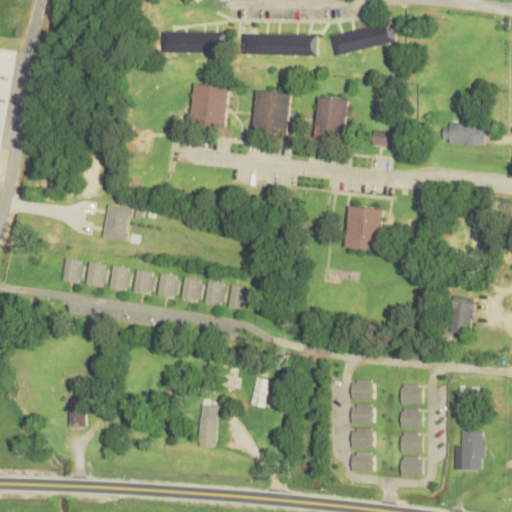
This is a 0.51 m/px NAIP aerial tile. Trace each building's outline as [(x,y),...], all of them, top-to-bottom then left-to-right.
[(395,39),(391,18),(332,32),(337,52),(395,39)] [(164,51),(227,51),(227,29),(164,29),(164,51)] [(319,52),(319,31),(243,31),(243,52),(319,52)] [(229,84),(194,80),(189,122),(224,126),(229,84)] [(252,129),(287,132),(292,90),(256,87),(252,129)] [(315,134),(345,137),(348,96),(318,94),(315,134)] [(486,141),(486,110),(470,110),(470,119),(446,119),(446,141),(486,141)] [(393,143),(393,128),(373,128),(373,143),(393,143)] [(386,206),(351,202),(347,244),(382,248),(386,206)] [(480,210),(470,210),(470,250),(480,250),(480,210)] [(62,277),(80,281),(85,258),(67,255),(62,277)] [(87,280),(105,284),(109,262),(91,258),(87,280)] [(109,285),(128,288),(131,265),(113,262),(109,285)] [(156,269),(137,265),(132,288),(152,291),(156,269)] [(181,273),(162,269),(158,292),(176,296),(181,273)] [(181,294),(200,298),(203,277),(185,274),(181,294)] [(205,299),(223,303),(227,280),(209,277),(205,299)] [(252,285),(233,281),(228,303),(247,307),(252,285)] [(471,332),(476,296),(455,293),(450,329),(471,332)] [(254,404),(267,406),(272,380),(259,377),(254,404)] [(373,398),(373,378),(351,378),(351,398),(373,398)] [(401,402),(423,402),(423,383),(401,383),(401,402)] [(87,427),(87,401),(70,401),(70,427),(87,427)] [(374,422),(374,402),(352,402),(352,422),(374,422)] [(222,406),(203,405),(200,446),(219,447),(222,406)] [(423,407),(401,407),(401,427),(423,427),(423,407)] [(352,446),(374,446),(374,427),(352,427),(352,446)] [(455,468),(484,468),(484,428),(461,428),(461,442),(455,442),(455,468)] [(423,451),(423,431),(401,431),(401,451),(423,451)] [(374,471),(374,450),(352,450),(352,471),(374,471)] [(423,455),(402,455),(402,474),(423,474),(423,455)]
